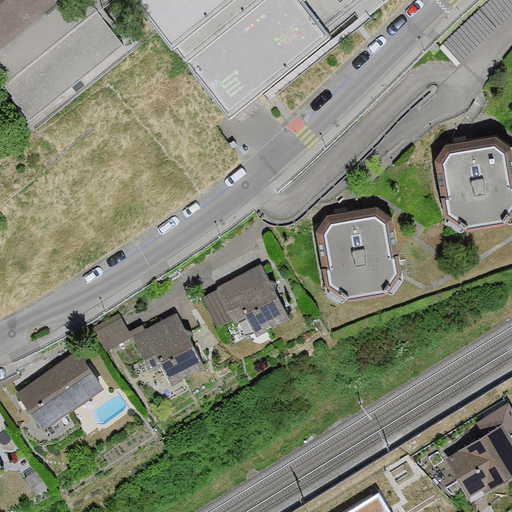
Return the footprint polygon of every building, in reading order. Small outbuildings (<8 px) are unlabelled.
[(0,0),(0,38),(48,0),(0,0)] [(511,147),(496,129),(443,141),(435,152),(440,207),(456,229),(502,224),(511,213),(511,147)] [(328,210),(319,220),(324,272),(340,293),(366,294),(397,273),(391,220),(377,203),(328,210)] [(262,266),(218,287),(245,341),(289,320),(262,266)] [(119,317),(95,331),(108,355),(134,340),(166,394),(207,370),(174,312),(145,329),(141,321),(127,329),(119,317)] [(102,386),(76,352),(17,395),(43,430),(102,386)] [(445,454),(470,497),(511,473),(511,439),(502,422),(445,454)] [(396,511),(380,486),(338,511),(396,511)]
